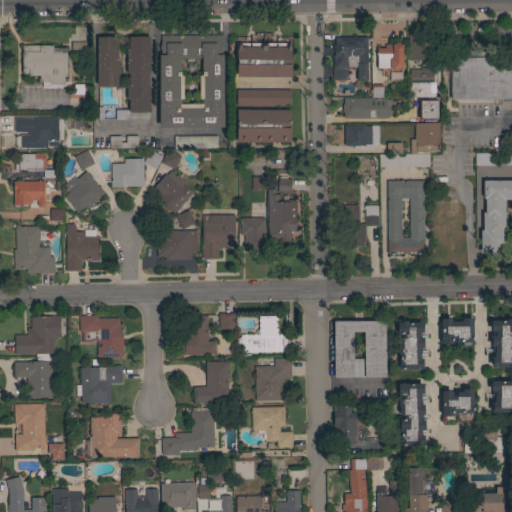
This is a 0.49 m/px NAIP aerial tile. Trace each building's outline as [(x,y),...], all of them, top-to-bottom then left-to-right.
[(408,35),(423,34),(423,61),(408,61),(408,35)] [(223,128),(159,128),(159,55),(160,55),(160,50),(159,50),(159,45),(160,45),(160,36),(221,36),(221,45),(222,45),(222,49),(221,49),(221,55),(223,55),(223,128)] [(96,37),(119,37),(119,74),(117,74),(117,87),(96,87),(96,37)] [(149,112),(129,112),(125,120),(115,120),(115,110),(128,110),(128,100),(126,100),(126,86),(128,86),(128,74),(126,74),(126,37),(149,37),(149,112)] [(367,80),(357,80),(356,67),(349,67),(349,69),(346,69),(346,80),(332,80),(332,68),(333,68),(333,55),(335,55),(334,55),(334,51),(335,51),(334,38),(363,37),(363,38),(366,38),(367,80)] [(260,43),(260,44),(266,44),(266,43),(286,43),(286,44),(290,44),(290,77),(236,77),(236,65),(237,65),(237,60),(236,60),(236,44),(240,44),(240,43),(260,43)] [(402,81),(387,81),(387,80),(384,76),(384,71),(381,71),(381,69),(376,69),(376,48),(384,48),(384,45),(387,45),(387,44),(394,44),(394,43),(399,43),(399,44),(402,45),(402,81)] [(66,77),(63,77),(64,84),(61,84),(61,88),(41,89),(41,82),(39,82),(39,76),(28,76),(28,74),(22,74),(21,46),(52,46),(52,48),(66,48),(66,77)] [(511,99),(450,100),(450,58),(467,58),(466,50),(475,50),(475,58),(486,58),(486,63),(511,63),(511,99)] [(409,82),(409,70),(420,70),(420,68),(432,68),(432,82),(409,82)] [(406,98),(406,89),(406,86),(409,86),(409,83),(434,83),(434,98),(406,98)] [(382,85),(383,97),(371,97),(371,94),(370,94),(369,90),(371,90),(371,85),(382,85)] [(290,90),(290,106),(236,107),(236,90),(290,90)] [(386,98),(386,100),(390,100),(390,104),(386,104),(386,107),(388,107),(388,118),(375,118),(375,117),(368,117),(368,118),(343,119),(343,112),(342,112),(342,105),(343,105),(343,98),(386,98)] [(421,119),(421,121),(418,121),(418,111),(419,111),(419,109),(418,109),(418,100),(421,100),(427,100),(427,99),(431,99),(431,100),(437,100),(436,119),(421,119)] [(290,110),(290,114),(291,114),(290,130),(290,143),(236,142),(236,128),(237,128),(237,125),(236,125),(236,110),(290,110)] [(14,133),(14,118),(30,118),(30,119),(42,119),(42,118),(57,118),(57,125),(58,141),(47,141),(47,148),(26,148),(26,133),(14,133)] [(439,141),(439,152),(416,152),(416,154),(410,154),(409,139),(414,139),(414,124),(439,123),(439,141)] [(360,126),(360,124),(363,124),(363,126),(364,126),(371,126),(378,126),(378,143),(374,143),(374,149),(353,150),(353,146),(344,146),(343,126),(360,126)] [(109,149),(109,137),(120,136),(120,143),(126,142),(125,136),(137,136),(137,148),(109,149)] [(217,136),(217,148),(174,149),(174,136),(217,136)] [(386,154),(386,143),(401,143),(401,154),(386,154)] [(80,170),(73,157),(87,150),(93,164),(80,170)] [(143,178),(143,187),(125,187),(125,188),(110,188),(110,181),(110,164),(124,164),(124,159),(143,159),(143,163),(149,150),(162,157),(156,169),(143,163),(143,178)] [(174,169),(160,163),(167,150),(180,156),(174,169)] [(18,171),(18,163),(16,163),(16,172),(13,172),(13,154),(34,155),(34,153),(42,153),(45,156),(45,168),(55,168),(55,178),(43,178),(43,170),(45,170),(45,169),(42,169),(42,171),(18,171)] [(511,165),(474,166),(474,154),(511,153),(511,165)] [(428,154),(429,167),(414,167),(414,169),(408,169),(408,167),(378,168),(378,155),(428,154)] [(173,214),(149,192),(165,174),(166,175),(170,171),(175,177),(177,175),(186,183),(184,185),(192,192),(173,214)] [(100,189),(104,193),(86,209),(84,207),(77,213),(63,197),(68,193),(63,187),(74,177),(76,179),(84,172),(100,189)] [(265,177),(265,191),(251,190),(251,177),(265,177)] [(291,179),(290,193),(277,192),(278,179),(291,179)] [(44,182),(44,207),(37,207),(37,205),(37,201),(29,201),(29,205),(12,205),(13,191),(13,181),(44,182)] [(423,254),(386,254),(386,181),(423,181),(423,254)] [(511,181),(511,200),(504,200),(504,229),(501,229),(501,243),(498,243),(498,253),(480,253),(479,230),(482,230),(482,212),(484,212),(484,199),(483,199),(482,181),(511,181)] [(295,216),(296,216),(296,231),(289,231),(290,235),(290,241),(277,241),(277,240),(268,240),(267,228),(267,223),(267,189),(274,189),(274,195),(278,195),(279,195),(279,200),(294,200),(294,202),(295,202),(295,216)] [(358,224),(364,224),(364,216),(364,209),(363,209),(363,206),(364,206),(377,206),(377,216),(378,216),(378,226),(364,227),(365,243),(363,243),(363,246),(356,247),(356,248),(340,248),(340,206),(358,205),(358,224)] [(49,221),(49,209),(62,209),(61,221),(49,221)] [(181,230),(175,217),(188,210),(194,223),(181,230)] [(235,248),(218,248),(218,259),(201,259),(201,245),(202,245),(201,215),(234,215),(235,248)] [(264,253),(256,253),(256,252),(243,252),(243,235),(239,235),(239,218),(264,218),(264,253)] [(97,261),(82,261),(82,260),(80,260),(80,271),(65,271),(65,224),(75,224),(75,232),(84,232),(84,236),(97,236),(97,261)] [(39,247),(49,247),(49,255),(49,256),(53,256),(54,273),(38,273),(26,273),(25,269),(13,269),(13,249),(15,249),(15,228),(38,227),(39,247)] [(195,254),(190,254),(190,260),(164,260),(163,257),(156,257),(156,252),(156,246),(155,246),(155,237),(156,237),(156,231),(195,230),(195,254)] [(234,313),(234,329),(218,329),(218,313),(234,313)] [(53,354),(34,354),(34,355),(14,355),(14,335),(26,335),(26,329),(30,329),(30,316),(59,316),(59,338),(53,338),(53,354)] [(118,324),(122,324),(122,357),(96,357),(96,341),(91,341),(90,343),(81,343),(81,332),(79,332),(78,316),(97,316),(97,318),(118,318),(118,324)] [(207,342),(215,341),(215,355),(182,355),(182,352),(181,352),(181,337),(186,337),(186,316),(206,316),(207,342)] [(277,317),(276,317),(276,318),(277,318),(277,322),(276,322),(276,323),(277,323),(277,327),(276,327),(276,328),(277,328),(277,331),(276,331),(276,333),(277,333),(277,334),(282,334),(282,333),(288,333),(288,352),(286,352),(286,353),(282,353),(282,352),(276,352),(276,353),(273,353),(273,352),(266,352),(266,353),(263,353),(263,352),(256,352),(256,353),(253,353),(253,352),(246,352),(246,353),(241,353),(240,346),(236,346),(235,337),(240,337),(240,334),(241,334),(241,335),(242,335),(252,335),(252,334),(256,334),(256,335),(258,335),(258,329),(259,329),(259,327),(258,327),(258,324),(259,324),(259,322),(258,322),(258,319),(259,319),(259,317),(258,317),(258,316),(277,316),(277,317)] [(472,340),(472,343),(456,343),(456,342),(452,342),(452,344),(441,344),(440,319),(450,319),(450,322),(458,322),(458,319),(472,318),(472,340)] [(506,321),(506,319),(511,319),(511,368),(490,368),(490,357),(492,357),(492,346),(490,347),(490,336),(492,336),(492,331),(490,331),(490,321),(506,321)] [(366,377),(366,378),(333,378),(333,321),(384,321),(385,377),(366,377)] [(422,323),(422,333),(420,333),(420,338),(423,338),(423,349),(421,349),(421,354),(420,354),(420,359),(422,359),(422,369),(407,369),(407,370),(403,370),(403,369),(398,369),(398,354),(397,354),(397,345),(398,345),(398,334),(396,334),(396,323),(400,323),(400,321),(407,321),(407,323),(422,323)] [(45,398),(45,397),(26,397),(26,378),(14,378),(13,362),(31,362),(31,361),(36,361),(36,356),(56,356),(56,361),(51,361),(51,398),(45,398)] [(254,367),(274,366),(273,359),(290,359),(290,379),(283,379),(284,400),(255,401),(254,367)] [(227,403),(193,404),(192,387),(206,387),(205,362),(208,362),(226,362),(227,403)] [(110,402),(109,402),(109,404),(103,404),(95,404),(95,402),(86,402),(86,403),(80,404),(80,396),(75,396),(75,386),(80,385),(79,368),(97,368),(97,367),(104,367),(114,367),(114,366),(120,365),(121,383),(109,383),(110,402)] [(511,381),(511,413),(506,413),(490,413),(491,403),(493,403),(493,397),(492,397),(492,392),(490,392),(490,381),(511,381)] [(423,384),(423,394),(420,394),(420,399),(421,399),(421,405),(423,405),(423,415),(422,415),(422,420),(424,420),(424,430),(420,430),(420,435),(423,435),(423,445),(408,446),(408,445),(399,445),(399,419),(403,419),(403,415),(399,415),(398,407),(397,407),(397,399),(399,399),(399,396),(397,396),(397,384),(423,384)] [(456,414),(456,415),(452,415),(452,416),(441,416),(441,391),(451,391),(451,394),(456,394),(456,392),(462,392),(462,390),(472,389),(472,414),(456,414)] [(44,449),(33,449),(33,451),(14,451),(14,435),(21,434),(21,424),(13,424),(13,405),(43,404),(44,449)] [(353,437),(353,445),(332,445),(332,430),(331,429),(331,425),(332,424),(332,421),(333,421),(333,415),(332,415),(332,407),(337,407),(337,405),(350,405),(350,413),(354,413),(354,414),(357,417),(357,420),(354,422),(354,437),(353,437)] [(284,407),(284,426),(279,426),(279,432),(291,432),(291,448),(276,448),(276,442),(266,442),(266,440),(265,440),(265,439),(262,439),(262,433),(257,433),(257,431),(253,431),(253,430),(251,430),(251,407),(284,407)] [(178,451),(178,455),(160,455),(160,438),(174,438),(174,433),(189,433),(189,412),(213,412),(213,443),(215,443),(215,447),(213,447),(213,448),(197,448),(197,451),(178,451)] [(138,457),(90,458),(89,417),(105,417),(104,414),(120,413),(120,433),(115,433),(115,439),(138,438),(138,457)] [(462,434),(478,433),(478,429),(495,428),(495,438),(509,437),(510,451),(507,451),(507,452),(487,453),(487,446),(482,446),(482,453),(476,453),(476,457),(467,457),(467,453),(463,453),(462,434)] [(62,460),(47,460),(47,444),(62,444),(62,460)] [(366,511),(343,511),(341,511),(341,505),(343,505),(343,494),(349,494),(347,471),(350,470),(349,459),(365,459),(365,457),(377,457),(381,457),(381,469),(377,469),(377,471),(366,471),(366,470),(363,470),(364,477),(360,477),(361,480),(364,480),(365,493),(366,493),(366,511)] [(423,495),(426,495),(426,510),(428,510),(428,511),(403,511),(403,508),(408,508),(408,496),(407,496),(407,468),(409,468),(414,468),(414,466),(420,466),(420,468),(431,468),(431,480),(423,480),(423,495)] [(43,498),(43,499),(44,499),(44,511),(41,511),(7,511),(7,505),(8,505),(8,493),(4,480),(18,477),(22,491),(22,510),(30,510),(30,498),(43,498)] [(399,490),(398,490),(399,510),(399,511),(376,511),(376,510),(375,510),(375,493),(385,492),(385,496),(388,496),(388,481),(399,481),(399,490)] [(194,510),(182,510),(182,508),(161,508),(160,484),(193,483),(194,510)] [(197,485),(208,485),(209,499),(197,500),(197,485)] [(470,511),(470,491),(482,491),(482,488),(495,488),(495,487),(500,487),(500,493),(501,493),(501,510),(502,510),(502,511),(470,511)] [(51,511),(51,508),(51,489),(67,489),(67,493),(81,493),(81,511),(51,511)] [(157,504),(156,504),(156,511),(124,511),(124,504),(123,490),(136,489),(136,498),(145,497),(145,489),(156,489),(157,504)] [(299,511),(298,511),(273,511),(273,502),(285,502),(285,491),(298,490),(299,511)] [(267,511),(235,511),(235,497),(259,496),(259,511),(267,511)] [(87,511),(87,499),(96,499),(96,497),(114,497),(114,511),(87,511)] [(458,501),(458,511),(440,511),(440,501),(458,501)] [(229,511),(221,511),(221,502),(229,502),(229,511)]
